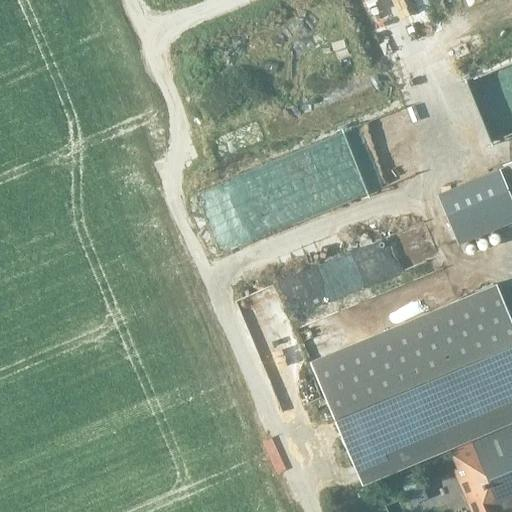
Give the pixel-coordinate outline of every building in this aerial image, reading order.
[(273,74),(279,97),(307,89),(300,66),(273,74)] [(218,141),(228,168),(336,129),(322,90),(279,106),(269,80),(205,103),(214,127),(207,129),(212,144),(218,141)] [(333,168),(236,203),(245,228),(382,178),(372,150),(332,165),(333,168)] [(504,169),(439,196),(459,243),(511,220),(511,163),(504,167),(504,169)] [(372,186),(370,205),(403,207),(404,189),(372,186)] [(311,298),(300,272),(270,285),(281,310),(311,298)] [(353,465),(510,399),(470,304),(313,370),(353,465)] [(508,511),(511,510),(511,417),(447,446),(455,467),(453,468),(471,511),(508,511)] [(417,473),(400,480),(407,497),(423,490),(417,473)]
